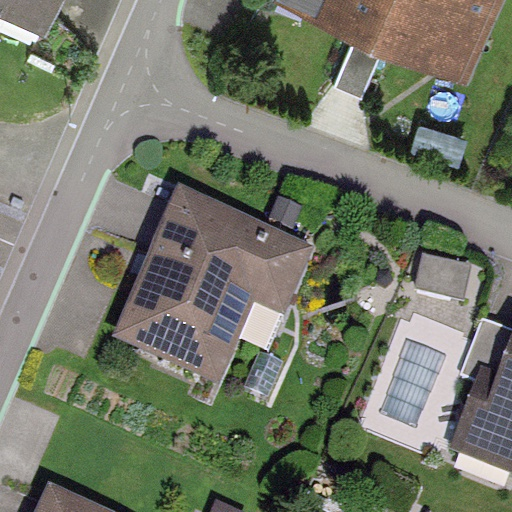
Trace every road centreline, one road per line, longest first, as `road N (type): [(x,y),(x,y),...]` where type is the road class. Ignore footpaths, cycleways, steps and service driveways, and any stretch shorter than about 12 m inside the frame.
road 1 (residential): [(140,92),(511,239)]
road 2 (residential): [(140,92),(102,138),(0,374)]
